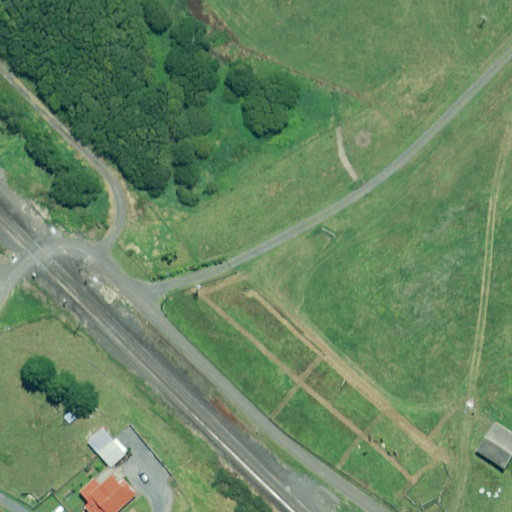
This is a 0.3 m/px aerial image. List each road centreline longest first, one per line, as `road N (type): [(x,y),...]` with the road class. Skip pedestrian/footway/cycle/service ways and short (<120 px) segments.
road 1 (unclassified): [(511,27),(426,139),(388,172),(247,258),(145,288),(92,252),(41,251),(0,297)]
road 2 (track): [(92,252),(109,229),(107,173),(0,66)]
